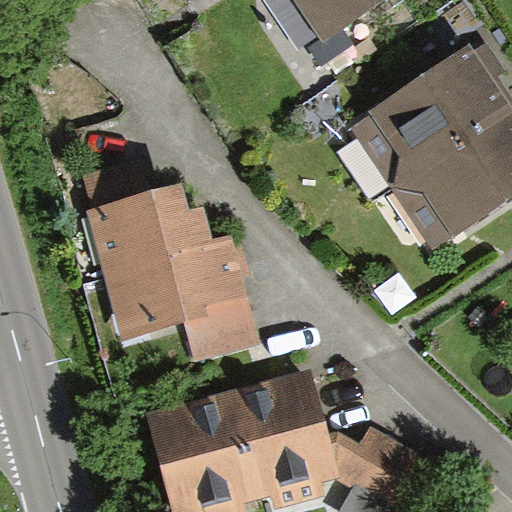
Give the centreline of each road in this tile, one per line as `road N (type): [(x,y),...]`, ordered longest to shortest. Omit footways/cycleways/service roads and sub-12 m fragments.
road 1 (residential): [(511,473),(313,283),(130,54)]
road 2 (secondary): [(23,366),(60,511)]
